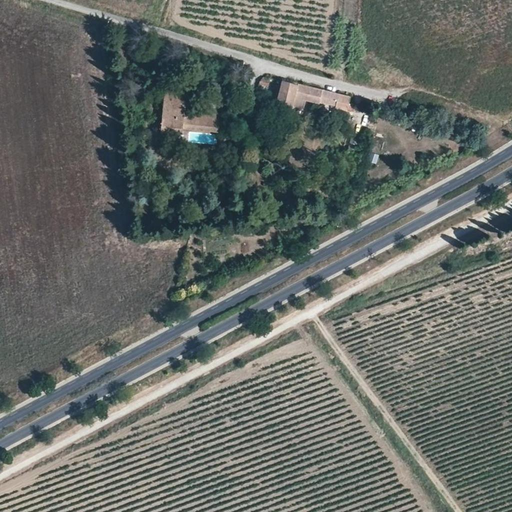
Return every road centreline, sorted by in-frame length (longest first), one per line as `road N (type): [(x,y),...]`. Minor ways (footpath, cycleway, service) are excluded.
road 1 (primary): [(511,150),(0,425)]
road 2 (primary): [(0,445),(511,171)]
road 3 (unclassified): [(52,0),(497,126)]
